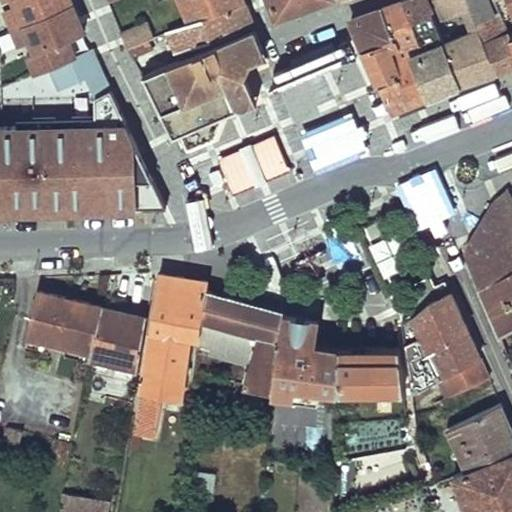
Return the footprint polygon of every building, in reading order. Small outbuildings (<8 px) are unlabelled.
[(15,0),(25,23),(33,40),(37,50),(30,54),(37,72),(52,66),(62,88),(88,77),(97,96),(97,123),(2,126),(4,211),(85,208),(168,205),(152,173),(139,180),(137,148),(140,147),(116,100),(93,48),(77,55),(69,58),(62,41),(71,38),(86,31),(72,0),(15,0)] [(107,0),(108,1),(110,0),(183,0),(193,20),(245,2),(243,0),(107,0)] [(180,0),(190,21),(193,20),(183,0),(180,0)] [(269,0),(277,18),(324,0),(269,0)] [(403,0),(384,7),(399,44),(390,48),(401,73),(379,83),(391,109),(427,95),(409,52),(422,46),(403,0)] [(429,98),(461,85),(445,42),(431,9),(435,7),(431,0),(403,0),(422,46),(409,52),(427,95),(429,98)] [(467,0),(438,0),(444,16),(465,9),(471,7),(467,0)] [(480,28),(497,72),(511,65),(511,35),(498,0),(467,0),(471,7),(480,28)] [(511,0),(498,0),(511,35),(511,0)] [(255,28),(245,2),(193,20),(190,21),(177,26),(177,27),(169,30),(181,59),(255,28)] [(384,7),(351,19),(363,48),(386,39),(390,48),(399,44),(384,7)] [(471,7),(465,9),(473,31),(480,28),(471,7)] [(122,32),(128,47),(149,38),(155,36),(148,21),(122,32)] [(33,40),(25,23),(14,28),(21,46),(33,40)] [(181,59),(143,75),(174,137),(181,134),(188,150),(216,138),(210,122),(259,101),(244,67),(267,57),(255,28),(181,59)] [(461,85),(497,72),(480,28),(473,31),(445,42),(461,85)] [(77,55),(71,38),(62,41),(69,58),(77,55)] [(128,47),(133,57),(153,48),(149,38),(128,47)] [(363,48),(379,83),(401,73),(390,48),(386,39),(363,48)] [(139,180),(152,173),(140,147),(137,148),(139,180)] [(473,270),(480,286),(485,283),(511,267),(511,193),(509,189),(503,193),(497,199),(494,203),(490,208),(468,246),(466,252),(473,270)] [(371,244),(382,276),(397,270),(385,239),(371,244)] [(511,267),(485,283),(506,331),(511,327),(511,267)] [(159,273),(134,433),(156,437),(163,394),(181,398),(191,336),(200,338),(207,289),(208,280),(185,277),(159,273)] [(485,283),(480,286),(490,310),(501,335),(506,331),(485,283)] [(93,349),(103,305),(33,289),(23,334),(25,334),(47,339),(63,343),(87,348),(93,349)] [(284,310),(207,289),(200,338),(199,345),(212,348),(251,358),(249,364),(244,383),(273,390),(273,388),(280,341),(284,313),(284,310)] [(443,375),(480,356),(464,319),(451,291),(429,301),(414,316),(427,345),(406,351),(413,391),(438,377),(443,375)] [(93,349),(89,366),(136,377),(148,315),(103,305),(93,349)] [(316,346),(320,318),(284,313),(280,341),(316,346)] [(47,339),(25,334),(23,344),(44,349),(47,339)] [(315,388),(316,346),(280,341),(273,388),(315,388)] [(87,348),(63,343),(61,352),(85,358),(87,348)] [(339,388),(339,346),(316,346),(315,388),(339,388)] [(339,346),(339,388),(404,388),(400,346),(339,346)] [(212,348),(210,354),(249,364),(251,358),(212,348)] [(443,375),(452,395),(490,377),(480,356),(443,375)] [(443,375),(438,377),(447,397),(452,395),(443,375)] [(315,399),(315,388),(273,388),(273,390),(272,399),(315,399)] [(501,402),(453,425),(459,439),(456,440),(463,455),(460,457),(466,470),(511,451),(511,441),(511,440),(511,426),(511,424),(501,402)] [(453,425),(450,427),(456,440),(459,439),(453,425)] [(18,447),(23,430),(9,427),(2,450),(10,452),(12,445),(18,447)] [(453,475),(464,502),(511,483),(511,451),(466,470),(453,475)] [(196,472),(195,494),(212,495),(213,473),(196,472)] [(511,511),(511,483),(464,502),(468,511),(511,511)] [(68,501),(66,511),(109,511),(111,500),(69,493),(63,493),(62,500),(68,501)]
